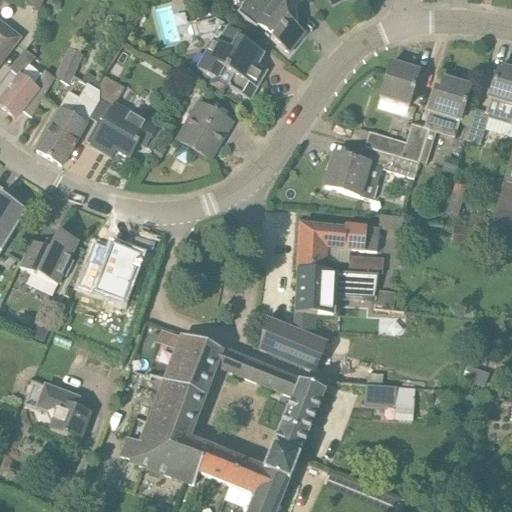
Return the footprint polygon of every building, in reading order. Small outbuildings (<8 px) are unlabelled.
[(40,12),(44,0),(28,0),(27,6),(40,12)] [(295,27),(293,13),(301,3),(296,0),(246,0),(248,1),(237,15),(255,30),(259,25),(268,32),(265,36),(289,55),(305,34),(295,27)] [(0,64),(20,38),(0,22),(0,64)] [(264,56),(238,41),(241,36),(228,29),(218,45),(214,43),(197,72),(212,81),(218,79),(223,70),(233,76),(228,85),(230,90),(249,102),(266,72),(257,67),(264,56)] [(69,86),(81,58),(67,52),(55,80),(69,86)] [(21,77),(33,61),(24,54),(11,69),(21,77)] [(408,110),(418,74),(390,65),(378,101),(379,102),(376,109),(405,118),(407,110),(408,110)] [(511,123),(511,121),(511,72),(498,69),(488,101),(489,102),(484,115),(474,112),(464,142),(479,146),(488,117),(511,123)] [(32,120),(54,81),(44,73),(32,88),(20,78),(0,103),(0,108),(15,121),(22,112),(32,120)] [(410,125),(404,145),(400,160),(417,165),(427,132),(454,140),(458,125),(469,89),(443,81),(439,93),(433,91),(426,116),(428,116),(422,128),(410,125)] [(86,125),(99,104),(98,93),(87,86),(68,115),(61,111),(36,153),(60,169),(87,126),(86,125)] [(211,163),(232,125),(197,105),(176,142),(211,163)] [(145,150),(156,131),(114,107),(90,148),(111,160),(115,153),(129,161),(138,146),(145,150)] [(400,160),(404,145),(369,134),(364,149),(365,149),(400,160)] [(412,181),(417,165),(400,160),(365,149),(360,164),(336,157),(327,189),(361,200),(373,204),(383,172),(412,181)] [(455,179),(459,165),(445,161),(441,175),(455,179)] [(457,219),(466,190),(454,186),(446,215),(457,219)] [(6,201),(0,197),(0,254),(26,213),(6,201)] [(344,231),(300,228),(297,270),(325,272),(327,250),(376,255),(379,231),(366,230),(366,231),(345,228),(344,231)] [(480,253),(482,234),(453,229),(450,248),(480,253)] [(69,261),(78,244),(57,234),(48,253),(31,245),(32,243),(31,243),(18,269),(57,288),(62,278),(65,280),(73,263),(69,261)] [(138,283),(143,258),(118,249),(113,264),(99,257),(88,291),(125,301),(127,281),(138,283)] [(384,275),(385,261),(350,259),(350,273),(377,274),(384,275)] [(298,273),(295,317),(334,320),(336,295),(362,297),(375,297),(377,274),(350,273),(325,272),(297,270),(296,273),(298,273)] [(393,311),(395,295),(377,294),(376,309),(393,311)] [(264,322),(258,352),(315,375),(340,390),(363,389),(370,365),(324,353),(327,347),(264,322)] [(163,331),(157,343),(173,350),(178,338),(163,331)] [(260,390),(267,372),(183,339),(165,384),(151,378),(137,415),(138,416),(121,460),(191,435),(216,372),(260,390)] [(277,397),(284,378),(267,372),(260,390),(277,397)] [(276,511),(297,461),(324,394),(284,378),(277,397),(289,402),(262,469),(201,445),(202,438),(191,435),(121,460),(193,488),(198,476),(254,498),(248,511),(276,511)] [(79,444),(91,415),(76,409),(79,400),(29,381),(27,388),(32,389),(25,406),(48,415),(51,424),(52,424),(49,432),(79,444)] [(397,406),(399,390),(365,388),(365,404),(397,406)] [(415,391),(399,390),(397,406),(397,414),(413,416),(415,391)]
